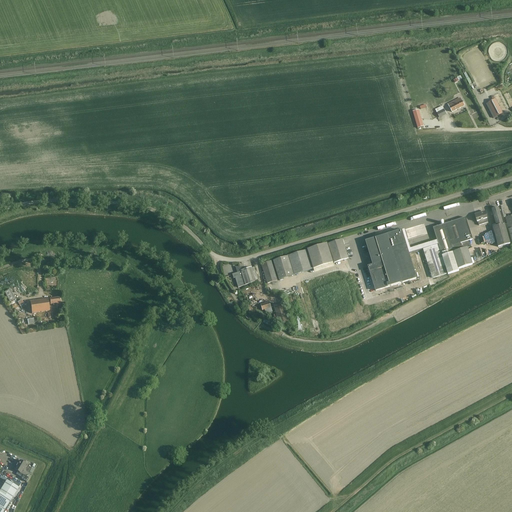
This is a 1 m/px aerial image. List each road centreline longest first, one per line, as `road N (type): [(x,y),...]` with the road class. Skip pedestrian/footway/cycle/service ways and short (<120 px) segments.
road 1 (unclassified): [(511,178),(242,260),(215,255),(183,226),(128,204),(51,201),(0,212)]
road 2 (track): [(272,427),(511,299)]
road 3 (track): [(331,511),(396,456),(511,393)]
